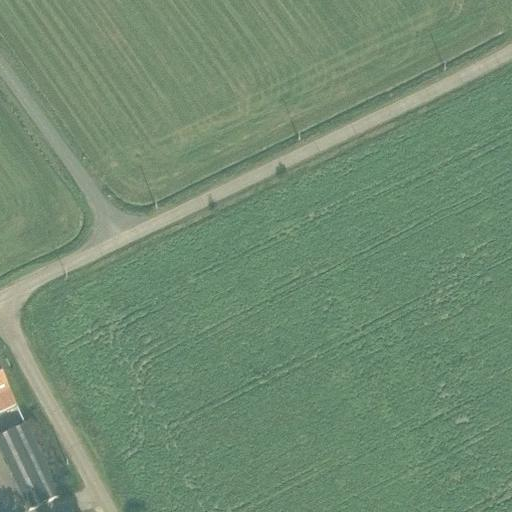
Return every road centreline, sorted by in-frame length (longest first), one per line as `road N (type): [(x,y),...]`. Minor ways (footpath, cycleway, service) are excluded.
road 1 (unclassified): [(116,238),(511,54)]
road 2 (unclassified): [(112,511),(0,307)]
road 3 (unclassified): [(116,238),(0,62)]
road 4 (unclassified): [(0,298),(116,238)]
